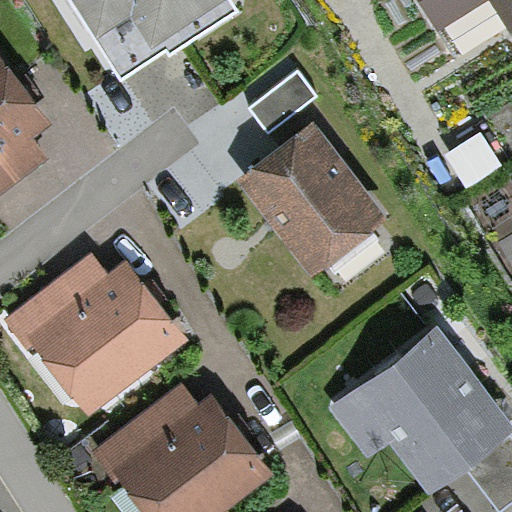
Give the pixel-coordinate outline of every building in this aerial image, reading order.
[(70,0),(97,40),(98,38),(124,76),(167,47),(171,53),(237,10),(230,0),(70,0)] [(511,0),(416,0),(439,35),(493,0),(496,0),(511,23),(511,0)] [(0,52),(0,192),(46,159),(28,135),(50,119),(0,52)] [(299,62),(249,100),(269,127),(319,89),(299,62)] [(314,110),(237,169),(310,263),(387,204),(314,110)] [(481,134),(445,158),(466,191),(503,166),(481,134)] [(87,256),(4,317),(21,341),(31,334),(88,412),(185,342),(127,263),(104,280),(87,256)] [(511,419),(440,326),(333,407),(370,457),(391,442),(430,495),(466,468),(511,434),(511,433),(511,419)] [(180,384),(90,451),(113,482),(120,476),(146,511),(219,511),(273,472),(213,393),(197,406),(180,384)] [(511,434),(466,468),(498,510),(511,498),(511,434)]
